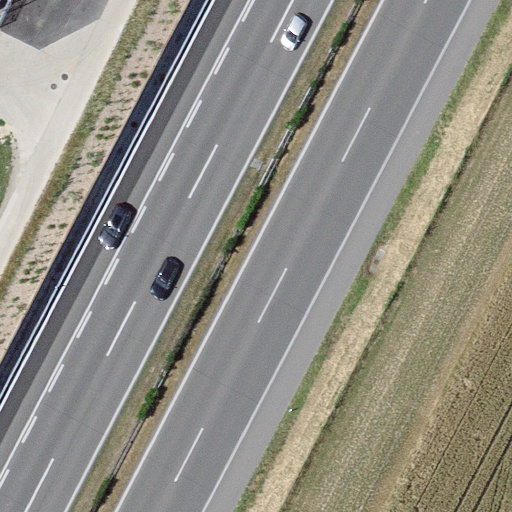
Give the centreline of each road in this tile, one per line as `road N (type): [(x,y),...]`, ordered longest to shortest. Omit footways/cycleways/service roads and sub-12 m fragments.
road 1 (motorway): [(291,0),(24,511)]
road 2 (motorway): [(161,511),(428,0)]
road 3 (track): [(0,251),(71,108)]
road 4 (unclassified): [(124,0),(71,108)]
